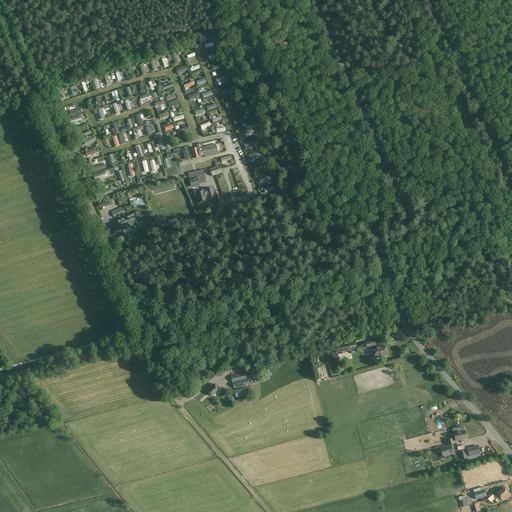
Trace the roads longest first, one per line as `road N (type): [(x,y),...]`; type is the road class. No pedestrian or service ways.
road 1 (track): [(237,315),(209,231),(222,205),(249,194),(228,133),(172,148),(163,134),(106,152),(85,96),(173,70)]
road 2 (unclassified): [(146,339),(0,7)]
road 3 (unclassified): [(387,275),(376,227),(374,139),(313,0)]
road 4 (tertiary): [(146,339),(387,275)]
road 5 (unclassified): [(511,454),(415,340),(387,275)]
road 6 (track): [(270,511),(179,408),(150,338)]
road 7 (track): [(113,493),(18,373)]
road 8 (tertiary): [(0,378),(146,339)]
road 9 (tertiary): [(387,275),(511,240)]
